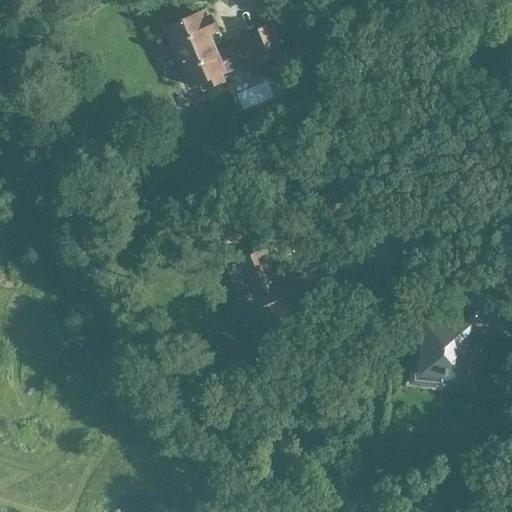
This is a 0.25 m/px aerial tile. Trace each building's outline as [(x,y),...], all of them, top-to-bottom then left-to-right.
[(181,70),(183,75),(182,77),(185,84),(187,84),(189,88),(199,84),(202,91),(225,80),(222,74),(253,62),(255,66),(260,64),(265,76),(269,74),(264,62),(285,54),(272,22),(241,35),(243,39),(217,50),(210,35),(219,31),(213,14),(208,16),(205,8),(162,27),(173,52),(171,53),(179,71),(181,70)] [(289,53),(303,67),(328,42),(314,28),(289,53)] [(242,222),(230,228),(236,240),(248,234),(242,222)] [(268,288),(254,257),(232,266),(245,297),(225,306),(237,335),(293,312),(280,282),(268,288)] [(414,349),(413,362),(423,363),(422,372),(443,374),(442,382),(470,385),(472,364),(483,365),(486,338),(466,336),(466,328),(427,324),(424,350),(414,349)]
